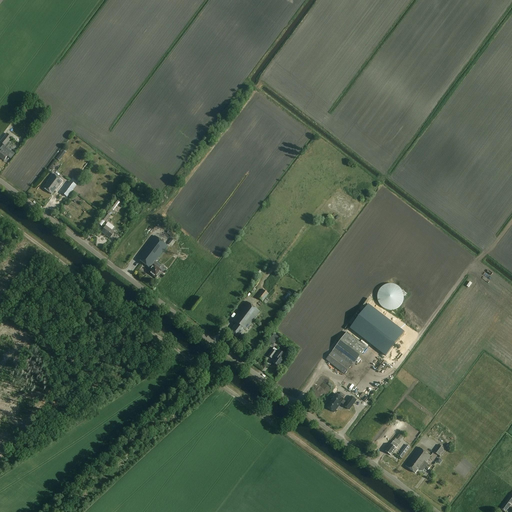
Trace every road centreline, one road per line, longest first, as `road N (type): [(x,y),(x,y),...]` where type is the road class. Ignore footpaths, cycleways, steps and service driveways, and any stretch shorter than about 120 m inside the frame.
road 1 (tertiary): [(436,511),(0,180)]
road 2 (track): [(0,215),(392,511)]
road 3 (track): [(174,347),(0,465)]
